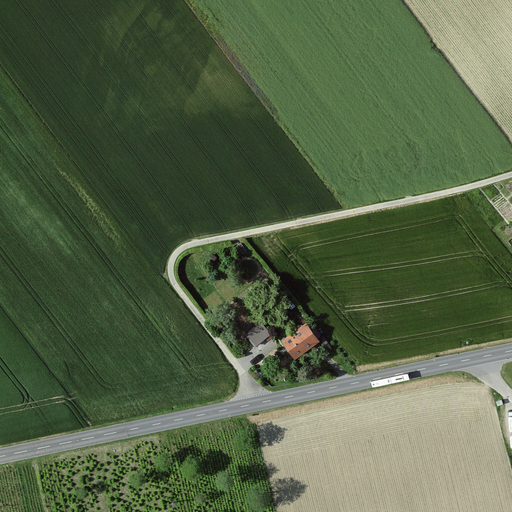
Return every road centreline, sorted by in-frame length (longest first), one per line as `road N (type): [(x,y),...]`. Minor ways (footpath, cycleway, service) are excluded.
road 1 (track): [(256,403),(244,374),(172,283),(172,255),(185,245),(511,173)]
road 2 (secondary): [(470,359),(0,456)]
